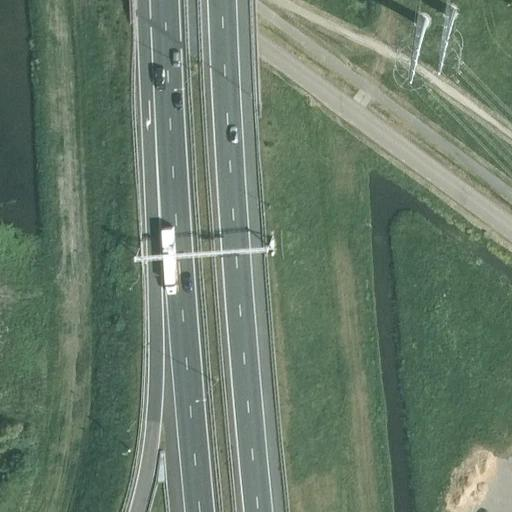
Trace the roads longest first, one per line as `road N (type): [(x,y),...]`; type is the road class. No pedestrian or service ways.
road 1 (motorway): [(257,511),(220,0)]
road 2 (tertiary): [(511,230),(199,0)]
road 3 (motorway): [(170,165),(153,420),(137,511)]
road 4 (motorway): [(170,165),(197,511)]
road 5 (unknown): [(283,0),(411,64),(511,135)]
road 6 (motorway): [(163,0),(170,165)]
